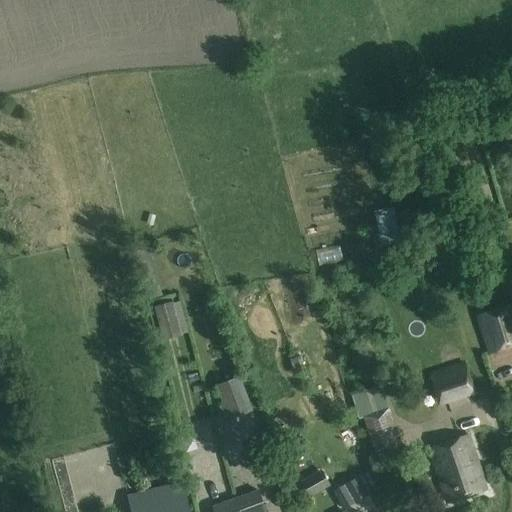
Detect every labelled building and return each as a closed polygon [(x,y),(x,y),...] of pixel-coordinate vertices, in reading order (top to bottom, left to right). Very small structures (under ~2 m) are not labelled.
[(504,256),(492,211),(486,213),(474,171),(461,175),(485,261),(504,256)] [(391,203),(372,208),(380,244),(400,240),(391,203)] [(163,295),(149,247),(132,252),(146,300),(163,295)] [(162,340),(181,335),(172,301),(153,306),(162,340)] [(511,345),(511,303),(475,315),(487,354),(511,345)] [(463,366),(431,373),(437,398),(469,390),(463,366)] [(253,410),(240,376),(216,385),(229,419),(253,410)] [(401,444),(388,406),(362,415),(375,453),(401,444)] [(486,489),(469,435),(430,448),(447,501),(486,489)] [(310,497),(331,486),(321,469),(301,481),(310,497)] [(369,495),(358,476),(333,491),(344,510),(369,495)] [(164,485),(170,511),(190,511),(182,480),(164,485)] [(236,497),(241,511),(265,511),(266,511),(258,489),(236,497)] [(131,511),(148,511),(143,490),(127,494),(131,511)] [(241,511),(236,497),(213,506),(215,511),(241,511)]
